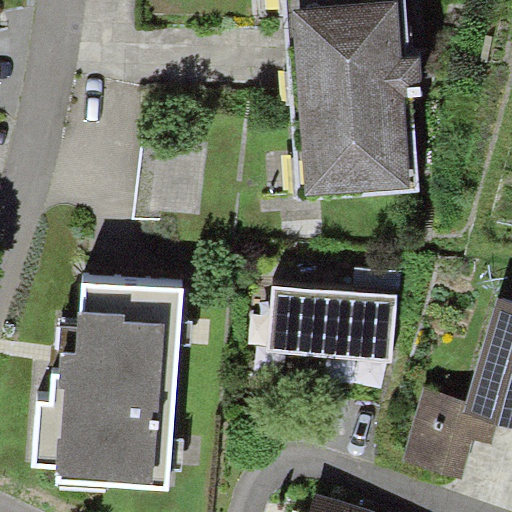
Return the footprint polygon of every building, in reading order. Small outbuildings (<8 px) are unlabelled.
[(402,0),(288,0),(303,195),(417,186),(402,0)] [(275,21),(131,19),(131,66),(274,68),(275,21)] [(209,139),(156,133),(147,208),(200,214),(209,139)] [(170,480),(180,285),(87,281),(84,341),(70,340),(69,363),(54,362),(53,390),(37,389),(34,453),(61,455),(60,474),(170,480)] [(365,295),(275,288),(271,347),(390,356),(394,297),(365,295)] [(468,400),(425,387),(403,460),(461,477),(471,442),(491,448),(499,421),(511,424),(511,300),(499,297),(468,400)] [(381,511),(319,489),(310,511),(381,511)]
